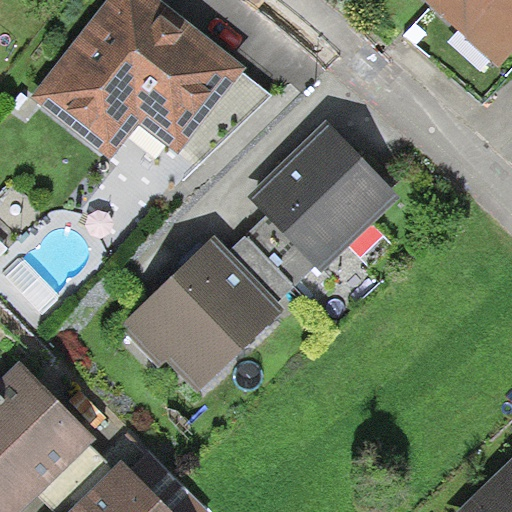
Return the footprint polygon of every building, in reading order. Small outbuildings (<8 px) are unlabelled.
[(247,71),(155,0),(110,0),(32,100),(111,161),(139,126),(179,157),(247,71)] [(420,0),(430,9),(437,0),(420,0)] [(511,0),(437,0),(430,9),(500,72),(511,59),(511,0)] [(400,199),(326,124),(249,200),(268,218),(316,268),(324,275),(400,199)] [(247,238),(295,287),(316,268),(268,218),(247,238)] [(103,259),(66,220),(6,276),(42,315),(103,259)] [(230,253),(215,237),(122,328),(161,368),(167,362),(199,394),(286,310),(279,303),(230,253)] [(247,238),(230,253),(279,303),(295,287),(247,238)] [(0,384),(0,511),(26,511),(97,443),(20,365),(0,384)] [(511,511),(511,461),(460,511),(511,511)] [(75,511),(168,511),(122,465),(75,511)]
